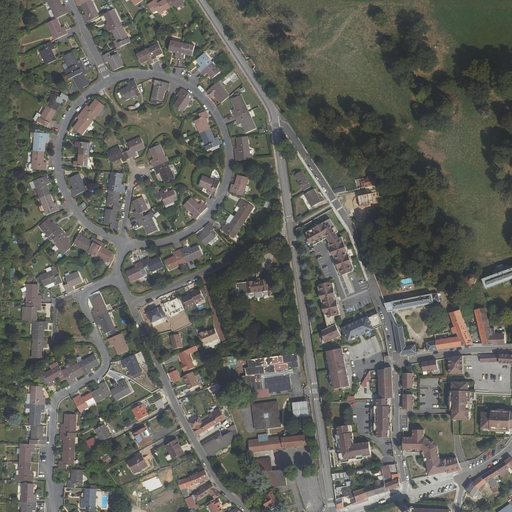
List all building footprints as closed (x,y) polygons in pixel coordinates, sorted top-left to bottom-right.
[(50,0),(48,1),(56,16),(61,14),(62,15),(69,12),(65,4),(61,6),(58,0),(50,0)] [(90,0),(89,0),(82,4),(86,13),(83,15),(86,22),(96,18),(99,16),(90,0)] [(166,0),(161,0),(158,2),(156,0),(153,0),(148,4),(153,12),(157,10),(160,13),(170,6),(166,0)] [(112,9),(105,13),(109,23),(106,24),(109,32),(113,30),(116,28),(114,25),(120,22),(114,9),(112,9)] [(54,40),(67,33),(63,26),(59,28),(55,18),(46,23),(54,40)] [(116,28),(113,30),(118,39),(114,41),(117,49),(129,43),(131,42),(129,38),(128,38),(122,25),(116,28)] [(170,51),(177,52),(176,56),(181,57),(184,43),(172,40),(170,51)] [(46,49),(40,52),(46,64),(55,60),(50,50),(54,48),(50,41),(44,45),(46,49)] [(157,55),(164,52),(159,42),(148,48),(154,61),(159,59),(157,55)] [(184,43),(181,57),(185,58),(186,54),(193,56),(195,45),(184,43)] [(142,63),(148,60),(150,63),(154,61),(148,48),(137,53),(142,63)] [(80,60),(76,61),(71,52),(62,56),(69,69),(64,71),(66,75),(76,70),(83,67),(80,60)] [(109,52),(103,56),(106,63),(110,61),(115,71),(123,66),(117,54),(111,56),(109,52)] [(205,53),(197,60),(202,66),(199,69),(202,72),(213,63),(205,53)] [(205,76),(208,73),(213,79),(221,72),(213,63),(202,72),(205,76)] [(83,67),(76,70),(78,74),(73,77),(80,92),(84,89),(83,87),(88,85),(83,76),(87,74),(83,67)] [(233,70),(221,80),(225,84),(236,74),(233,70)] [(153,83),(155,84),(152,98),(157,99),(161,99),(161,100),(164,90),(168,90),(169,83),(154,79),(153,83)] [(130,82),(126,83),(128,87),(119,91),(123,100),(135,95),(133,89),(137,87),(134,80),(130,82)] [(212,98),(215,95),(221,103),(229,96),(217,83),(207,91),(206,92),(212,98)] [(180,97),(175,105),(183,111),(193,95),(181,88),(177,95),(180,97)] [(58,97),(53,93),(46,106),(55,110),(60,101),(63,103),(67,96),(61,93),(58,97)] [(241,95),(232,99),(237,109),(233,110),(236,117),(249,112),(241,95)] [(90,113),(95,117),(104,106),(96,100),(90,108),(86,106),(82,112),(88,116),(90,113)] [(46,106),(37,122),(49,128),(53,121),(50,119),(55,110),(46,106)] [(201,118),(195,121),(201,133),(210,129),(205,120),(209,118),(208,114),(206,111),(199,114),(201,118)] [(74,129),(82,135),(90,124),(85,120),(88,116),(82,112),(77,118),(80,121),(74,129)] [(239,124),(243,123),(247,132),(257,129),(249,112),(236,117),(239,124)] [(219,141),(218,137),(214,139),(210,129),(201,133),(206,146),(207,151),(221,144),(219,141)] [(34,151),(43,152),(44,142),(48,142),(49,134),(35,133),(34,151)] [(236,162),(253,159),(253,154),(249,154),(247,137),(237,138),(238,148),(235,149),(236,162)] [(141,138),(128,144),(130,150),(126,151),(130,158),(133,157),(137,155),(135,151),(145,147),(141,138)] [(83,155),(94,156),(95,144),(80,143),(80,147),(84,147),(83,155)] [(154,168),(169,161),(167,157),(165,158),(159,145),(150,149),(154,159),(151,160),(152,164),(154,168)] [(126,151),(122,153),(120,147),(107,153),(109,157),(111,162),(121,158),(122,162),(126,160),(130,158),(126,151)] [(32,170),(46,171),(47,163),(43,162),(43,152),(34,151),(32,170)] [(83,155),(83,162),(79,162),(79,167),(93,168),(94,156),(83,155)] [(165,183),(174,179),(169,166),(170,165),(169,161),(154,168),(156,171),(158,175),(161,174),(165,183)] [(302,187),(308,183),(309,183),(301,171),(298,174),(299,175),(295,177),(299,183),(298,184),(301,188),(302,187)] [(121,185),(122,175),(112,173),(110,192),(120,193),(124,194),(125,186),(121,185)] [(73,196),(86,191),(78,174),(69,178),(73,187),(70,189),(73,196)] [(239,174),(236,184),(232,183),(230,191),(244,195),(246,191),(248,192),(250,187),(246,186),(249,177),(239,174)] [(46,184),(49,183),(47,175),(33,180),(40,197),(49,194),(46,184)] [(215,196),(221,183),(217,181),(217,182),(204,176),(200,185),(209,189),(208,193),(215,196)] [(355,180),(357,189),(377,185),(375,177),(371,178),(371,176),(367,176),(367,179),(364,180),(363,178),(355,180)] [(314,189),(305,194),(312,207),(321,202),(314,189)] [(166,207),(167,208),(175,204),(174,201),(176,200),(172,191),(164,194),(162,191),(161,192),(157,193),(160,200),(162,199),(166,207)] [(108,206),(114,206),(113,211),(117,211),(121,212),(122,204),(118,203),(120,193),(110,192),(108,206)] [(46,214),(59,209),(57,202),(53,204),(49,194),(40,197),(46,214)] [(142,213),(148,210),(143,198),(133,202),(138,212),(134,213),(137,220),(144,217),(142,213)] [(184,206),(194,216),(193,217),(197,220),(199,218),(201,216),(202,214),(207,209),(201,203),(198,206),(191,199),(184,206)] [(238,206),(241,208),(235,217),(244,223),(251,211),(254,207),(242,200),(238,206)] [(105,223),(111,224),(111,229),(118,230),(119,222),(116,221),(117,211),(113,211),(107,210),(105,223)] [(148,235),(158,231),(156,227),(159,225),(153,213),(144,217),(137,220),(141,227),(144,226),(148,235)] [(229,226),(226,224),(222,230),(234,238),(244,223),(235,217),(229,226)] [(57,225),(56,226),(53,222),(51,224),(50,223),(47,219),(40,226),(49,236),(54,232),(57,236),(63,231),(57,225)] [(330,219),(306,232),(308,235),(306,236),(311,243),(312,243),(313,245),(327,238),(329,243),(328,243),(340,274),(342,274),(342,275),(353,271),(352,270),(354,269),(342,237),(339,238),(336,233),(338,231),(330,219)] [(214,229),(209,223),(204,228),(206,231),(198,238),(205,246),(216,236),(211,231),(214,229)] [(57,236),(60,239),(55,243),(64,253),(71,247),(68,243),(70,241),(67,238),(68,237),(63,231),(57,236)] [(81,236),(81,235),(78,234),(73,244),(92,254),(99,241),(92,238),(90,241),(81,236)] [(92,254),(108,262),(113,253),(104,248),(106,245),(99,241),(92,254)] [(189,251),(187,247),(180,251),(186,263),(203,255),(199,246),(189,251)] [(180,251),(173,254),(175,258),(165,262),(170,271),(186,263),(180,251)] [(160,257),(150,262),(148,258),(141,261),(144,268),(148,266),(151,273),(164,266),(160,257)] [(130,282),(143,276),(140,270),(144,268),(141,261),(133,265),(135,269),(125,273),(130,282)] [(486,289),(511,278),(511,268),(506,270),(504,265),(503,265),(503,264),(497,266),(497,267),(495,269),(494,269),(494,270),(493,271),(493,272),(493,273),(494,275),(483,279),(486,289)] [(45,284),(53,280),(54,284),(58,283),(62,281),(56,268),(39,275),(40,278),(42,281),(43,284),(45,284)] [(82,280),(78,271),(65,277),(67,283),(63,285),(66,291),(73,288),(72,285),(82,280)] [(267,280),(261,280),(261,281),(253,282),(232,284),(233,289),(238,289),(239,297),(241,298),(248,298),(249,296),(248,294),(254,293),(254,292),(263,291),(263,292),(268,291),(267,280)] [(318,286),(328,328),(336,324),(334,316),(340,315),(333,283),(331,283),(331,282),(319,284),(319,286),(318,286)] [(42,295),(38,295),(38,285),(28,284),(27,298),(34,298),(34,303),(41,303),(42,295)] [(201,288),(196,291),(195,289),(191,291),(191,292),(197,303),(206,298),(201,288)] [(189,307),(197,303),(191,292),(188,294),(189,295),(184,298),(189,307)] [(392,311),(439,303),(437,293),(385,303),(394,323),(399,354),(400,355),(416,353),(415,344),(406,346),(403,326),(397,323),(392,311)] [(107,313),(110,312),(108,308),(106,309),(100,296),(91,300),(95,310),(92,311),(95,318),(107,313)] [(26,321),(36,321),(37,311),(41,311),(41,303),(34,303),(34,307),(27,307),(26,321)] [(483,344),(495,345),(491,332),(485,307),(475,310),(476,314),(483,343),(483,344)] [(450,313),(459,338),(462,346),(473,344),(462,318),(460,310),(450,313)] [(173,326),(181,324),(178,311),(169,313),(173,326)] [(112,331),(115,330),(107,313),(95,318),(98,325),(101,324),(106,334),(106,333),(108,337),(114,334),(112,331)] [(343,328),(348,341),(382,325),(378,313),(369,317),(368,316),(343,328)] [(38,340),(42,340),(42,329),(46,329),(47,322),(39,321),(39,326),(32,325),(32,339),(38,340)] [(328,328),(322,331),(325,343),(341,336),(336,324),(328,328)] [(216,327),(208,330),(208,329),(205,330),(204,329),(197,332),(202,343),(202,344),(219,337),(216,327)] [(496,334),(495,331),(491,332),(495,345),(504,344),(504,334),(496,334)] [(115,345),(120,354),(129,350),(121,334),(108,339),(111,346),(115,345)] [(174,349),(183,347),(179,334),(171,336),(174,349)] [(452,347),(462,346),(459,338),(453,339),(450,339),(452,347)] [(219,339),(204,344),(205,348),(221,344),(219,339)] [(450,339),(440,340),(442,349),(452,347),(450,339)] [(41,348),(46,348),(46,340),(42,340),(38,340),(38,344),(32,344),(31,358),(41,358),(41,348)] [(440,340),(430,342),(427,343),(428,351),(442,349),(440,340)] [(189,355),(197,350),(195,346),(179,354),(183,363),(184,366),(182,367),(185,372),(195,367),(189,355)] [(342,348),(327,351),(335,389),(350,386),(342,348)] [(140,373),(141,372),(137,363),(140,362),(137,354),(121,361),(124,368),(128,367),(132,376),(133,376),(135,379),(141,376),(140,373)] [(289,368),(299,367),(297,354),(248,360),(249,367),(245,368),(246,376),(243,376),(243,384),(247,384),(248,391),(254,390),(269,388),(269,392),(291,390),(289,375),(289,370),(289,368)] [(511,354),(500,354),(499,363),(511,363),(511,354)] [(90,369),(99,364),(95,355),(78,364),(83,373),(85,376),(92,373),(90,369)] [(463,356),(449,358),(449,374),(463,373),(463,356)] [(435,369),(438,369),(437,360),(422,362),(424,371),(427,371),(427,372),(435,371),(435,369)] [(83,373),(78,364),(67,370),(66,370),(62,372),(64,374),(69,385),(76,381),(74,377),(83,373)] [(41,382),(43,381),(44,383),(46,382),(48,385),(49,387),(53,385),(58,382),(56,378),(64,374),(62,372),(59,366),(38,377),(41,382)] [(380,394),(393,394),(392,367),(386,368),(386,369),(379,370),(380,394)] [(180,378),(177,370),(170,373),(174,382),(181,379),(180,378)] [(185,383),(186,383),(189,389),(198,385),(192,372),(182,377),(185,383)] [(403,373),(404,388),(413,388),(413,384),(414,384),(414,377),(413,377),(413,373),(403,373)] [(118,384),(120,387),(110,392),(115,401),(131,392),(125,380),(118,384)] [(453,410),(453,414),(453,417),(469,419),(470,411),(471,411),(471,391),(469,391),(468,382),(452,382),(452,390),(451,390),(451,410),(453,410)] [(41,391),(42,384),(31,383),(30,405),(44,406),(45,398),(43,397),(44,391),(41,391)] [(91,395),(96,403),(108,397),(105,391),(109,389),(105,383),(98,386),(100,390),(91,395)] [(270,396),(269,392),(269,388),(254,390),(255,398),(270,396)] [(404,394),(404,409),(413,409),(413,405),(414,405),(414,398),(413,398),(413,394),(404,394)] [(73,400),(80,413),(84,411),(84,410),(96,403),(91,395),(82,400),(80,396),(73,400)] [(296,409),(307,408),(306,398),(295,400),(296,409)] [(380,399),(371,399),(371,433),(378,433),(378,438),(392,438),(392,423),(391,423),(391,419),(392,420),(392,398),(380,399)] [(266,426),(270,425),(270,427),(278,426),(275,402),(256,404),(259,429),(266,428),(266,426)] [(32,427),(39,427),(40,414),(44,414),(44,406),(30,405),(29,427),(32,427)] [(139,420),(148,415),(142,405),(133,410),(139,420)] [(219,409),(213,412),(214,415),(215,415),(215,416),(202,423),(200,425),(193,428),(197,435),(226,419),(220,408),(219,409)] [(511,428),(511,412),(511,411),(497,410),(495,421),(482,420),(481,428),(490,429),(490,430),(510,431),(510,428),(511,428)] [(491,412),(482,412),(482,420),(495,421),(497,410),(491,410),(491,412)] [(69,428),(76,429),(76,415),(66,414),(66,425),(62,425),(61,433),(68,433),(69,428)] [(102,442),(111,436),(105,424),(95,430),(102,442)] [(235,424),(228,428),(230,432),(222,436),(220,433),(202,444),(211,460),(216,457),(213,452),(235,440),(236,440),(235,439),(239,437),(235,424)] [(364,459),(363,457),(369,456),(367,442),(353,444),(352,440),(353,440),(353,433),(352,433),(351,425),(337,427),(338,435),(336,435),(337,442),(339,442),(341,452),(339,453),(340,463),(350,462),(349,460),(357,459),(357,460),(364,459)] [(45,446),(45,440),(41,440),(42,427),(39,427),(32,427),(31,440),(30,441),(30,445),(34,445),(40,445),(45,446)] [(148,437),(150,436),(145,427),(133,434),(140,447),(151,441),(148,437)] [(407,452),(420,452),(422,451),(423,451),(422,449),(426,446),(435,445),(426,437),(424,437),(424,429),(413,430),(413,437),(403,437),(403,450),(407,450),(407,452)] [(68,433),(61,433),(61,441),(65,441),(64,451),(74,452),(75,438),(76,438),(76,433),(68,433)] [(306,433),(269,438),(268,434),(258,435),(259,439),(249,441),(250,452),(308,444),(306,433)] [(92,451),(99,448),(93,438),(87,442),(92,451)] [(180,448),(181,447),(177,440),(167,446),(174,459),(183,455),(180,448)] [(30,453),(34,453),(34,445),(30,445),(20,444),(20,463),(30,463),(30,453)] [(447,473),(461,469),(457,457),(446,460),(446,458),(440,460),(437,446),(435,445),(426,446),(422,449),(423,451),(425,453),(424,454),(425,461),(427,461),(430,474),(446,470),(447,472),(447,473)] [(106,452),(108,451),(105,446),(98,451),(101,456),(106,452)] [(64,462),(60,461),(60,469),(67,469),(67,465),(74,465),(74,452),(64,451),(64,462)] [(101,456),(100,456),(105,465),(112,461),(106,452),(101,456)] [(134,474),(148,466),(142,455),(128,463),(134,474)] [(272,487),(287,485),(285,469),(272,471),(271,458),(255,460),(257,465),(272,487)] [(117,465),(114,460),(112,461),(105,465),(108,470),(117,465)] [(427,461),(425,461),(428,476),(447,472),(446,470),(430,474),(427,461)] [(510,471),(508,469),(510,467),(505,461),(500,464),(495,467),(500,474),(501,476),(510,471)] [(20,463),(19,476),(14,476),(14,481),(33,482),(33,474),(29,474),(30,463),(20,463)] [(383,470),(384,476),(389,475),(391,475),(389,465),(380,467),(381,470),(383,470)] [(488,472),(482,475),(487,482),(488,481),(494,477),(500,474),(495,467),(488,472)] [(82,470),(72,470),(72,480),(68,480),(67,488),(70,488),(75,489),(75,484),(82,485),(82,470)] [(190,497),(186,488),(199,483),(209,477),(208,475),(205,470),(196,475),(179,481),(179,479),(177,480),(185,499),(190,497)] [(401,486),(398,473),(392,475),(393,480),(385,483),(387,491),(401,486)] [(479,489),(487,482),(482,475),(477,479),(473,482),(479,489)] [(384,479),(384,476),(378,477),(379,480),(375,481),(376,484),(374,485),(377,494),(387,491),(385,483),(384,479)] [(494,477),(488,481),(493,488),(492,489),(494,493),(500,489),(497,486),(499,485),(494,477)] [(467,491),(474,497),(476,494),(479,489),(473,482),(470,486),(467,491)] [(212,483),(194,495),(197,500),(210,492),(216,488),(212,483)] [(36,495),(32,495),(32,485),(23,484),(22,502),(36,503),(36,495)] [(368,497),(377,494),(374,485),(364,488),(368,497)] [(357,502),(368,497),(364,488),(354,491),(355,493),(349,495),(352,504),(357,502)] [(95,490),(86,489),(85,499),(81,499),(80,507),(94,508),(95,490)] [(267,507),(270,505),(273,509),(276,507),(275,506),(280,503),(272,492),(267,496),(269,498),(264,501),(267,507)] [(247,499),(241,493),(238,497),(244,502),(247,499)] [(193,507),(196,506),(192,496),(190,497),(185,499),(189,508),(193,507)] [(338,509),(344,507),(342,498),(338,498),(338,496),(336,496),(338,509)] [(219,505),(220,504),(218,500),(217,500),(209,505),(208,506),(211,511),(222,511),(223,511),(219,505)] [(247,505),(253,509),(256,505),(251,501),(247,505)] [(21,511),(31,511),(35,511),(36,503),(22,502),(21,511)]
